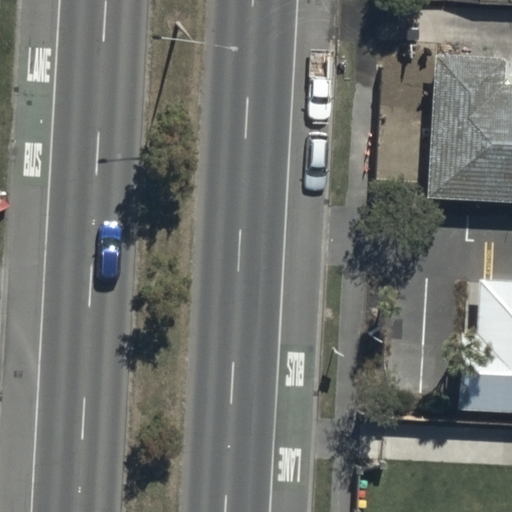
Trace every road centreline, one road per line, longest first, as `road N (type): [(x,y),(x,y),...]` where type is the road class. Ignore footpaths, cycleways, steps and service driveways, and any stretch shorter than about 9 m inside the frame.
road 1 (secondary): [(79,511),(107,0)]
road 2 (secondary): [(254,0),(227,511)]
